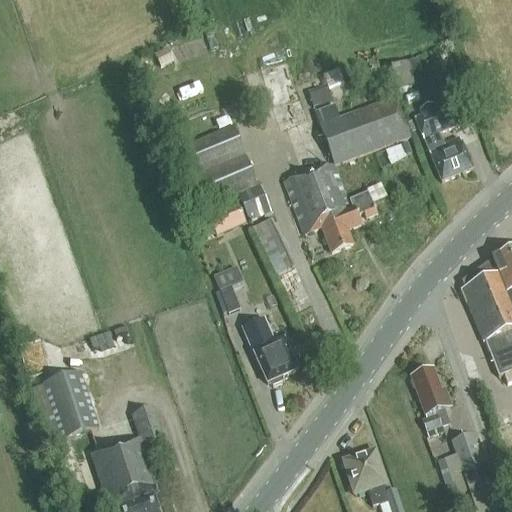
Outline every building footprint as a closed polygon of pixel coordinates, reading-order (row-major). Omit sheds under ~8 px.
[(399,94),(414,89),(426,85),(418,61),(391,70),(399,94)] [(338,101),(348,99),(346,87),(335,89),(338,101)] [(336,166),(336,167),(411,141),(397,100),(337,121),(332,108),(314,114),(333,167),(336,166)] [(460,141),(444,148),(439,137),(463,127),(454,105),(435,112),(433,106),(418,112),(421,118),(414,121),(442,184),(473,171),(460,141)] [(203,211),(258,189),(232,128),(178,151),(203,211)] [(350,201),(336,167),(336,166),(333,167),(284,184),(302,236),(322,228),(332,255),(355,249),(349,231),(360,226),(357,218),(358,218),(358,216),(364,214),(366,220),(378,215),(374,205),(375,205),(370,194),(350,201)] [(260,189),(238,198),(248,223),(270,214),(260,189)] [(247,226),(237,206),(207,219),(217,240),(247,226)] [(294,269),(273,222),(253,231),(274,278),(294,269)] [(511,252),(511,253),(511,254),(494,263),(494,265),(482,269),(487,282),(462,291),(483,346),(485,345),(499,379),(511,374),(511,252)] [(237,270),(213,279),(228,317),(240,312),(231,289),(243,284),(237,270)] [(276,344),(264,319),(243,328),(268,384),(269,383),(275,387),(284,383),(283,377),(299,370),(285,339),(276,344)] [(29,343),(31,366),(48,365),(47,342),(29,343)] [(444,413),(451,408),(445,391),(441,392),(433,370),(411,379),(427,420),(421,422),(428,440),(444,434),(442,429),(449,426),(444,413)] [(99,431),(80,375),(30,392),(50,448),(99,431)] [(95,501),(88,503),(90,511),(102,511),(102,509),(111,506),(113,511),(159,511),(155,499),(159,497),(144,448),(165,442),(155,410),(132,418),(139,442),(91,457),(104,498),(95,500),(95,501)] [(498,511),(472,437),(451,444),(455,458),(437,464),(449,500),(467,494),(473,511),(498,511)] [(387,504),(389,511),(404,511),(398,491),(388,494),(386,487),(375,454),(345,464),(355,496),(368,492),(373,508),(379,507),(387,504)]
